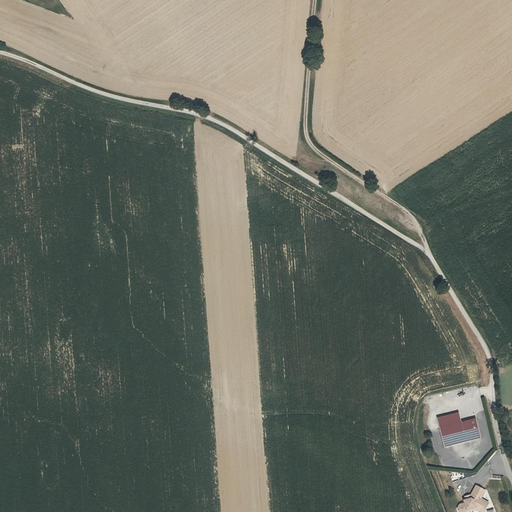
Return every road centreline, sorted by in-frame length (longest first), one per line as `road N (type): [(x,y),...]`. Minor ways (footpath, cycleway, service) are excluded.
road 1 (track): [(0,51),(89,88),(223,123),(423,248),(484,347),(511,479)]
road 2 (track): [(319,0),(309,144),(418,220),(423,248)]
